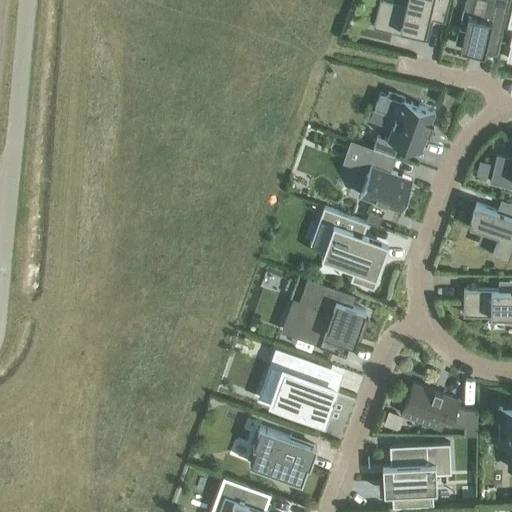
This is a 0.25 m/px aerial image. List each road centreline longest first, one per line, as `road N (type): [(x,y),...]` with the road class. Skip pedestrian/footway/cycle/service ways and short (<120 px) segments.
road 1 (unclassified): [(0,254),(26,0)]
road 2 (residential): [(511,108),(472,134),(456,161),(421,255),(424,314)]
road 3 (residential): [(424,314),(388,346),(333,511)]
